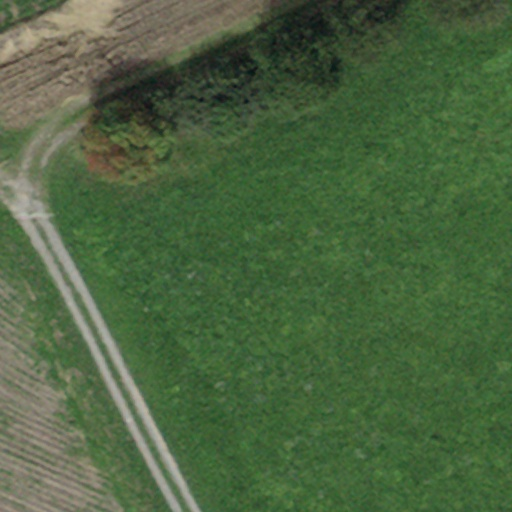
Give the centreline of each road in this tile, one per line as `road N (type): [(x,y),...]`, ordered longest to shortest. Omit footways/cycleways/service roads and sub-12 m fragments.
road 1 (track): [(183,511),(60,261),(17,193),(0,181)]
road 2 (track): [(17,193),(43,137),(325,0)]
